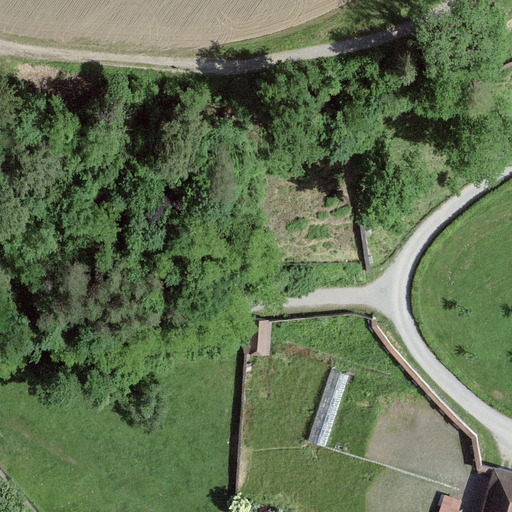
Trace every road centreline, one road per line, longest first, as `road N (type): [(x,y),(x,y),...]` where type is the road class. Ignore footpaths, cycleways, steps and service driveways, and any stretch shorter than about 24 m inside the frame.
road 1 (track): [(453,0),(360,43),(218,69),(109,63),(0,44)]
road 2 (track): [(0,344),(64,341),(283,299),(391,292)]
road 3 (track): [(391,292),(423,357),(467,404),(511,432)]
road 4 (track): [(511,165),(427,229),(391,292)]
